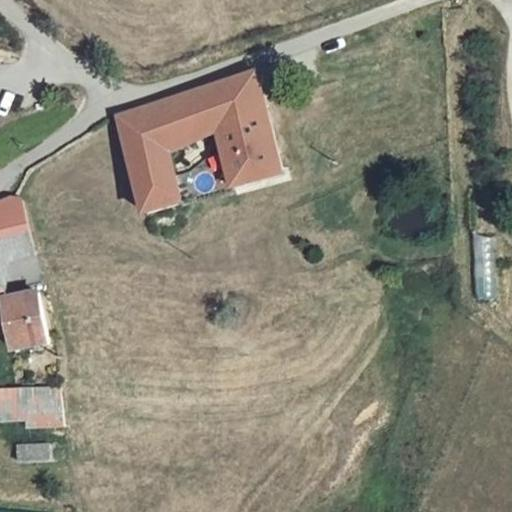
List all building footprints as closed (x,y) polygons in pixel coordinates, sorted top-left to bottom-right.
[(240,81),(202,95),(216,142),(230,186),(200,194),(202,206),(282,179),(250,78),(240,81)] [(202,95),(153,113),(167,162),(216,142),(202,95)] [(146,224),(183,213),(167,162),(153,113),(117,127),(146,224)] [(0,289),(13,299),(42,292),(19,197),(0,205),(0,289)] [(0,334),(16,333),(8,300),(13,299),(0,289),(0,334)] [(13,299),(8,300),(16,333),(21,354),(55,346),(42,292),(13,299)] [(64,426),(63,389),(20,390),(21,408),(0,408),(0,421),(35,420),(35,427),(64,426)] [(0,408),(21,408),(20,390),(0,391),(0,408)] [(52,446),(21,447),(22,462),(52,460),(52,446)]
